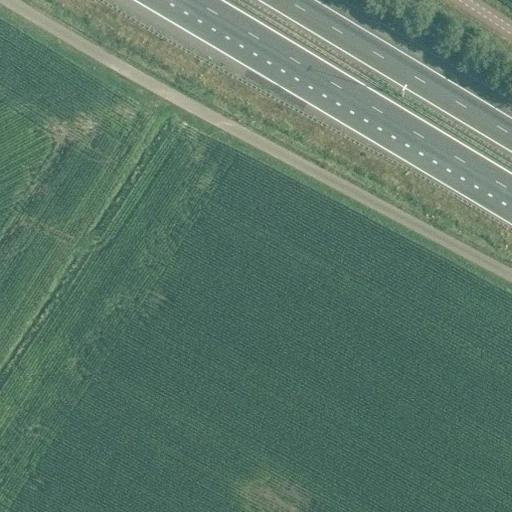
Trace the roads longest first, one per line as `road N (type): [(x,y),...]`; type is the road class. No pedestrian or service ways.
road 1 (unclassified): [(0,0),(511,276)]
road 2 (motorway): [(188,0),(511,192)]
road 3 (motorway): [(511,132),(290,0)]
